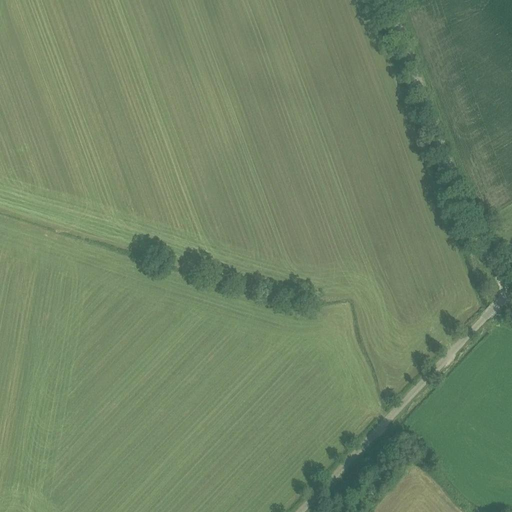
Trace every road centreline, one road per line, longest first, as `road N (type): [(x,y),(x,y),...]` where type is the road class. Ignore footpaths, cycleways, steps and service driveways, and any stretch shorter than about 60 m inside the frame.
road 1 (unclassified): [(511,290),(475,233),(388,0)]
road 2 (unclassified): [(302,511),(511,290)]
